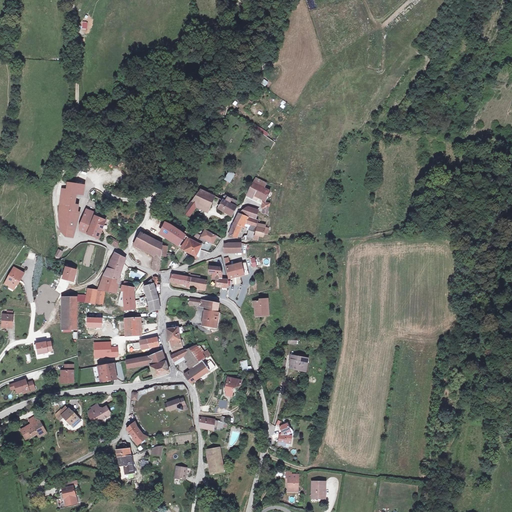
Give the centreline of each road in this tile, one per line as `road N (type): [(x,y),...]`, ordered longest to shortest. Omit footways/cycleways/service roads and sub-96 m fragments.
road 1 (tertiary): [(164,293),(233,305),(243,328),(267,420),(250,511)]
road 2 (track): [(63,240),(54,197),(76,118),(69,0)]
road 3 (track): [(158,195),(209,139),(235,85),(266,63),(288,0)]
road 4 (residential): [(112,247),(100,276),(60,293),(48,323),(0,358)]
road 5 (residential): [(175,376),(196,399),(199,473),(220,511)]
road 6 (tertiary): [(0,415),(63,393),(129,386)]
road 7 (residential): [(91,503),(116,477),(129,386)]
